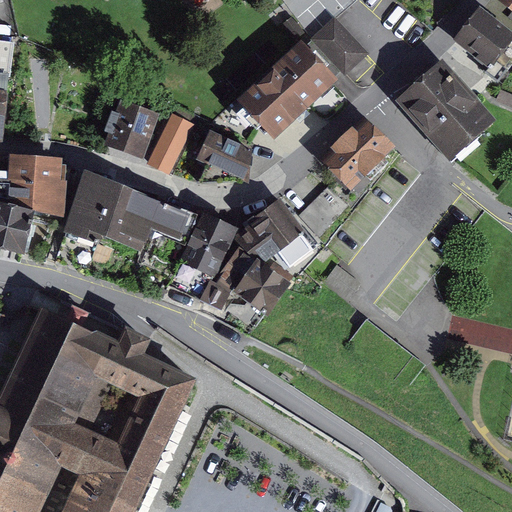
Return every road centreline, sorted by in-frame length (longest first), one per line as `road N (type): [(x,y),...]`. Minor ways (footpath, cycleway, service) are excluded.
road 1 (residential): [(472,0),(410,70),(245,192),(205,195),(87,149),(0,139)]
road 2 (residential): [(444,511),(367,452),(164,322),(73,283),(0,267)]
